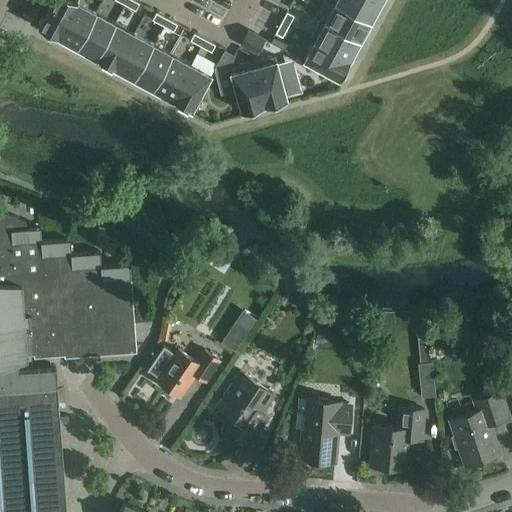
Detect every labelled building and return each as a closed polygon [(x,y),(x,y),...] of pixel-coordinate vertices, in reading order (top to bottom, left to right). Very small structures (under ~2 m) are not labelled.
[(52,0),(38,26),(57,37),(77,1),(74,0),(52,0)] [(135,10),(139,3),(133,0),(126,0),(125,4),(135,10)] [(370,21),(380,2),(376,0),(335,0),(334,2),(370,21)] [(76,47),(96,12),(77,1),(57,37),(76,47)] [(360,40),(370,21),(334,2),(325,20),(320,18),(360,40)] [(288,26),(294,15),(286,11),(281,22),(288,26)] [(95,58),(115,22),(96,12),(76,47),(95,58)] [(163,25),(166,18),(156,12),(152,19),(163,25)] [(173,31),(177,23),(166,18),(163,25),(173,31)] [(349,59),(360,40),(320,18),(310,37),(349,59)] [(134,32),(115,22),(95,58),(114,68),(134,32)] [(282,36),(288,26),(281,22),(275,32),(282,36)] [(240,43),(257,53),(265,39),(247,29),(240,43)] [(133,78),(153,43),(134,32),(114,68),(133,78)] [(200,46),(204,38),(194,33),(190,40),(200,46)] [(339,79),(349,59),(310,37),(309,38),(313,41),(303,60),(339,79)] [(211,51),(215,44),(204,38),(200,46),(211,51)] [(172,53),(153,43),(133,78),(152,89),(172,53)] [(228,67),(235,55),(225,50),(214,67),(215,70),(228,67)] [(191,63),(172,53),(152,89),(171,99),(191,63)] [(275,55),(252,61),(264,105),(286,99),(275,55)] [(229,67),(241,111),(264,105),(252,61),(229,67)] [(210,74),(191,63),(171,99),(191,110),(210,74)] [(0,511),(67,511),(57,366),(20,368),(20,362),(28,360),(28,355),(34,354),(35,357),(65,354),(64,350),(78,348),(78,356),(137,352),(130,263),(101,266),(100,251),(72,253),(71,239),(42,242),(41,226),(26,228),(26,220),(4,212),(0,216),(0,511)] [(237,346),(246,333),(234,324),(225,338),(237,346)] [(436,394),(432,362),(430,341),(429,328),(416,329),(418,343),(420,363),(418,363),(421,396),(436,394)] [(455,339),(440,344),(444,357),(460,353),(455,339)] [(180,394),(196,372),(206,379),(220,358),(205,348),(197,360),(179,348),(175,353),(165,345),(164,344),(148,368),(149,369),(159,376),(157,379),(180,394)] [(493,369),(499,383),(510,379),(504,365),(493,369)] [(266,419),(259,415),(274,392),(241,370),(217,405),(230,414),(223,424),(250,442),(266,419)] [(455,434),(451,435),(455,448),(459,447),(465,464),(500,452),(490,423),(510,417),(501,389),(473,399),(477,410),(450,419),(455,434)] [(340,403),(340,400),(301,396),(299,425),(304,425),(301,457),(335,460),(338,430),(349,431),(352,404),(340,403)] [(374,424),(372,442),(370,463),(405,467),(408,437),(422,438),(425,408),(399,405),(397,426),(374,424)] [(146,511),(124,502),(119,511),(146,511)]
